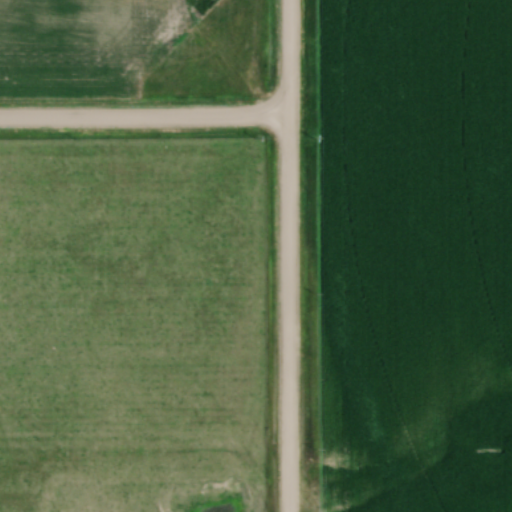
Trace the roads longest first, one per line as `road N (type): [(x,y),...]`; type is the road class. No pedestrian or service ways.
road 1 (residential): [(287,511),(286,0)]
road 2 (residential): [(287,121),(0,118)]
